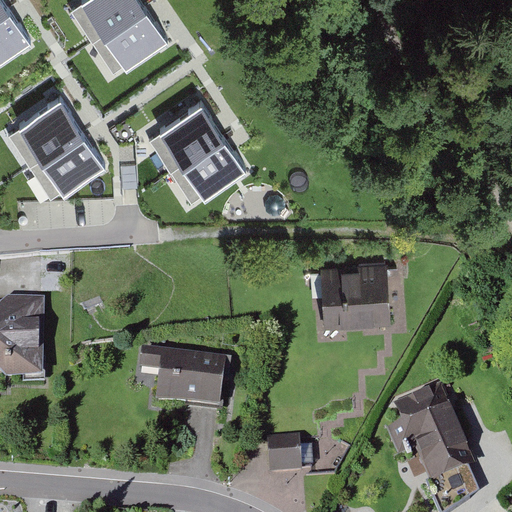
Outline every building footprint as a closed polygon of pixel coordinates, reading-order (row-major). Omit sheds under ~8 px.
[(3,0),(0,0),(0,60),(31,39),(3,0)] [(143,0),(87,0),(72,11),(117,76),(170,39),(143,0)] [(60,99),(7,136),(52,201),(106,164),(60,99)] [(201,103),(148,140),(193,204),(246,168),(201,103)] [(322,272),(323,327),(392,324),(391,269),(322,272)] [(0,372),(4,376),(25,376),(24,381),(44,382),(46,299),(7,298),(0,303),(0,372)] [(72,311),(79,327),(99,318),(92,302),(72,311)] [(161,379),(157,406),(198,412),(197,416),(221,419),(228,364),(143,352),(140,376),(161,379)] [(422,460),(441,502),(465,492),(458,475),(473,468),(438,387),(375,415),(392,454),(403,449),(410,465),(422,460)] [(268,441),(270,476),(305,473),(302,438),(268,441)]
